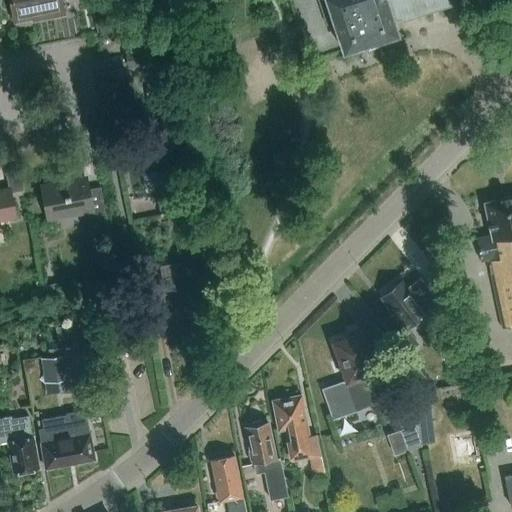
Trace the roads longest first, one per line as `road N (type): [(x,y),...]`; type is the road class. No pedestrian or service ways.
road 1 (residential): [(68,511),(133,469),(511,92)]
road 2 (residential): [(0,68),(50,58),(75,74),(79,106),(45,121),(10,116)]
